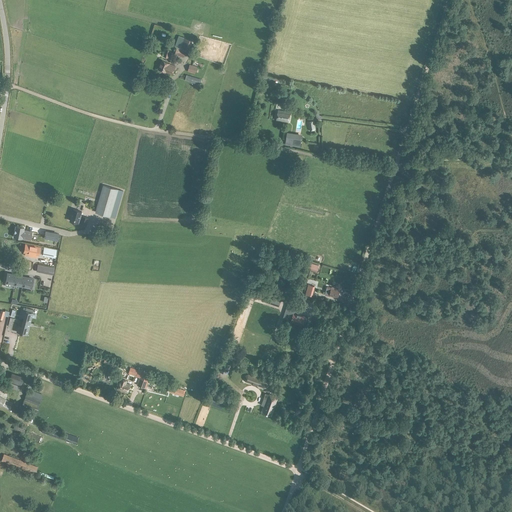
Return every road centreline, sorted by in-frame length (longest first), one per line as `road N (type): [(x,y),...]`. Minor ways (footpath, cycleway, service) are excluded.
road 1 (track): [(395,169),(112,121),(7,83)]
road 2 (track): [(0,361),(298,470)]
road 3 (track): [(299,467),(395,169)]
road 4 (track): [(396,166),(448,0)]
road 5 (unclassified): [(0,143),(7,83),(0,3)]
